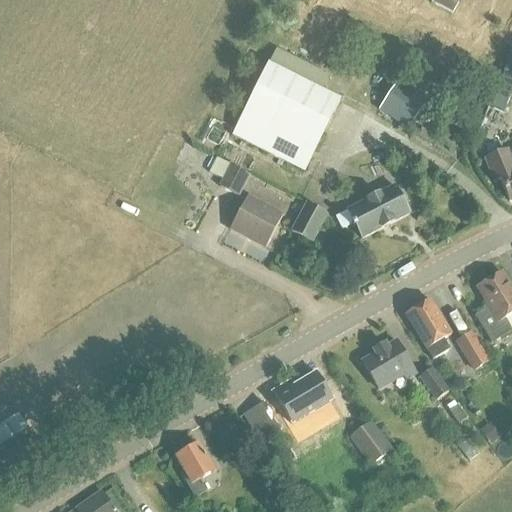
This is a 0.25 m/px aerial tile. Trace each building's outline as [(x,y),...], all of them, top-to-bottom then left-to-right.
[(337,101),(321,94),(330,75),(277,49),(268,68),(265,67),(231,139),(302,173),(337,101)] [(493,82),(498,85),(488,106),(506,115),(511,102),(511,72),(500,67),(493,82)] [(433,102),(387,71),(375,87),(390,97),(378,115),(409,137),(433,102)] [(492,175),(497,173),(509,203),(511,201),(511,164),(511,165),(506,151),(485,159),(492,175)] [(217,159),(210,174),(224,181),(220,188),(238,197),(249,176),(217,159)] [(353,225),(361,241),(408,217),(393,188),(334,219),(341,232),(353,225)] [(230,231),(265,249),(283,217),(247,198),(230,231)] [(289,234),(309,245),(325,217),(304,206),(289,234)] [(477,288),(489,308),(474,317),(491,345),(511,332),(505,320),(511,315),(511,291),(501,274),(477,288)] [(405,317),(431,362),(449,351),(443,341),(450,337),(430,302),(405,317)] [(488,363),(471,335),(457,343),(474,371),(488,363)] [(362,362),(376,384),(381,392),(404,378),(406,380),(414,375),(394,343),(388,347),(387,344),(376,351),(377,353),(362,362)] [(417,378),(435,403),(448,393),(431,368),(417,378)] [(289,383),(272,393),(291,426),(311,414),(333,402),(316,374),(293,388),(290,383),(289,383)] [(254,409),(244,415),(261,443),(279,432),(263,404),(254,409)] [(240,436),(230,422),(216,432),(226,446),(240,436)] [(350,440),(368,469),(392,453),(374,425),(350,440)] [(28,432),(0,448),(0,469),(9,484),(46,461),(28,432)] [(232,452),(239,463),(256,451),(249,441),(232,452)] [(202,481),(215,473),(200,447),(176,460),(184,475),(179,477),(193,502),(209,493),(202,481)] [(113,511),(99,493),(73,511),(113,511)]
